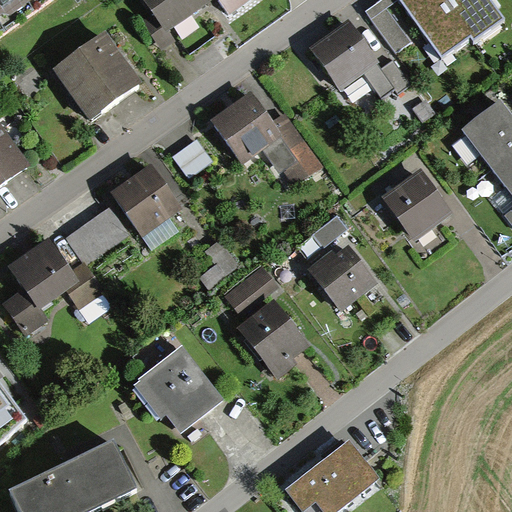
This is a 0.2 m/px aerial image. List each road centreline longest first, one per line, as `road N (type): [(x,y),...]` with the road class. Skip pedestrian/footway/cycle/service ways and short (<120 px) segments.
road 1 (residential): [(0,240),(333,0)]
road 2 (residential): [(511,282),(214,511)]
